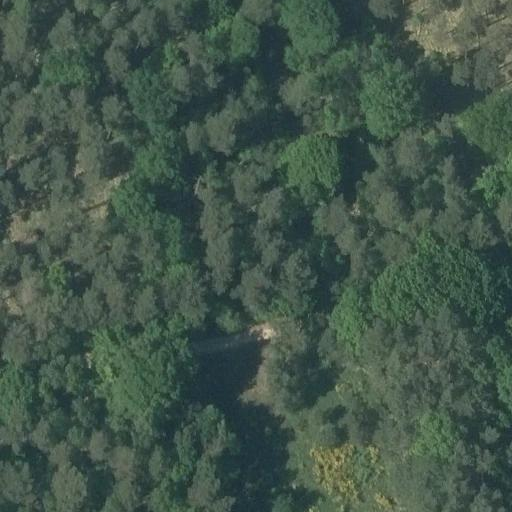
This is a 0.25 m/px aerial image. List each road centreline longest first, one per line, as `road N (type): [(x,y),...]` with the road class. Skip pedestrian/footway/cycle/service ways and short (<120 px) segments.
road 1 (track): [(19,390),(511,280)]
road 2 (track): [(331,318),(242,110),(179,0)]
